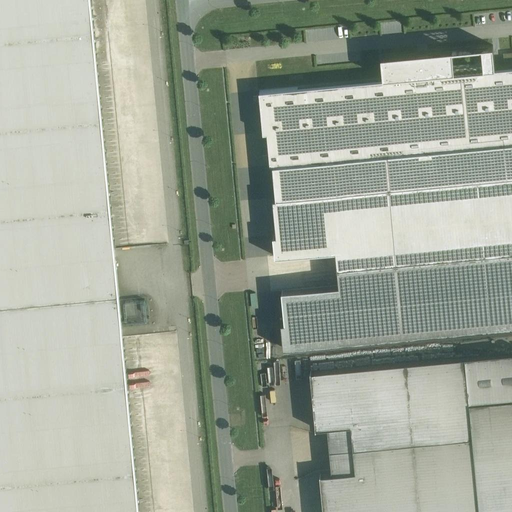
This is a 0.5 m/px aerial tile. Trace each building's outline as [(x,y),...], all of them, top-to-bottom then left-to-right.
[(139,511),(91,0),(0,0),(0,511),(139,511)] [(259,90),(262,118),(263,118),(264,127),(263,127),(263,128),(264,128),(264,130),(263,130),(263,132),(267,132),(270,166),(273,165),(275,184),(276,184),(276,186),(276,187),(277,196),(276,196),(276,198),(274,198),(273,198),(277,235),(274,235),(273,235),(274,242),(275,242),(275,244),(276,253),(275,253),(275,256),(276,256),(336,250),(339,285),(282,290),(285,322),(281,322),(284,348),(511,326),(511,66),(495,68),(494,67),(495,67),(493,45),(381,55),(383,78),(384,78),(384,79),(259,90)] [(127,300),(127,323),(146,322),(145,300),(127,300)] [(311,370),(310,371),(316,428),(317,428),(316,428),(327,427),(351,424),(353,448),(473,436),(469,402),(511,397),(511,351),(311,371),(311,370)] [(321,473),(320,473),(323,511),(511,511),(511,397),(469,402),(473,436),(353,448),(356,471),(332,473),(321,474),(321,473)]
